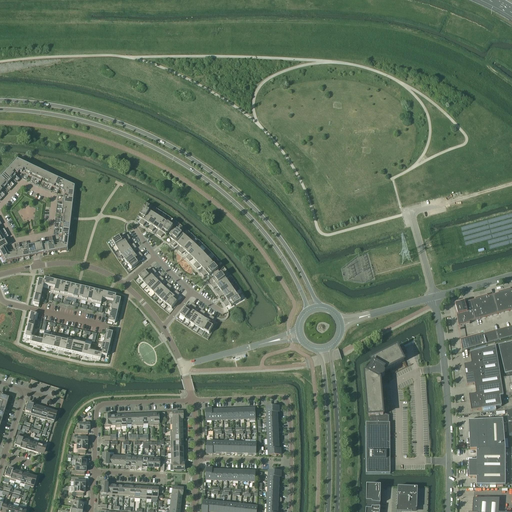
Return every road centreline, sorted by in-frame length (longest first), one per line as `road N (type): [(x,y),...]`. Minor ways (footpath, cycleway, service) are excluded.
road 1 (secondary): [(319,307),(274,231),(179,151),(92,114),(0,100)]
road 2 (secondary): [(0,109),(89,122),(175,159),(266,237),(308,310)]
road 3 (unclassified): [(448,511),(434,297)]
road 4 (residential): [(193,400),(284,398),(287,511)]
road 5 (secondary): [(337,511),(330,346)]
road 6 (residential): [(95,473),(96,407),(193,400)]
road 7 (secondary): [(319,349),(327,511)]
road 8 (residential): [(32,238),(51,235),(55,199),(22,183),(0,206)]
road 9 (residential): [(299,333),(183,367)]
